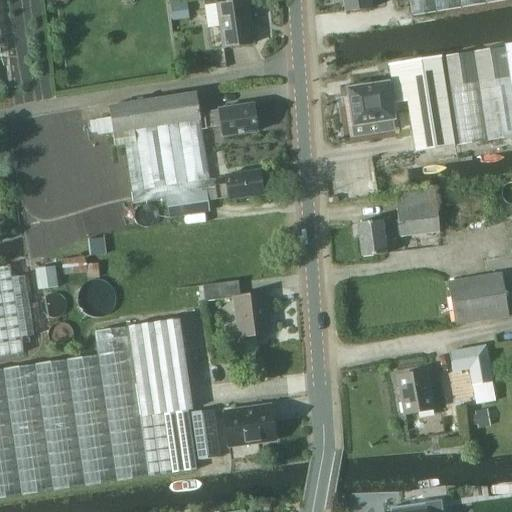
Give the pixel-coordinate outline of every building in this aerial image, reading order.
[(225,48),(255,43),(248,0),(247,0),(218,5),(225,48)] [(346,0),(349,12),(374,8),(372,0),(346,0)] [(503,0),(408,0),(410,15),(503,0)] [(173,21),(189,19),(187,2),(171,5),(173,21)] [(511,43),(505,44),(505,47),(441,58),(438,58),(451,148),(455,147),(511,138),(511,43)] [(391,82),(394,99),(394,103),(406,101),(414,153),(415,153),(451,148),(438,58),(389,65),(391,82)] [(388,79),(346,86),(353,125),(356,125),(383,120),(395,118),(392,100),(389,82),(388,79)] [(108,106),(110,117),(112,132),(199,121),(201,121),(197,93),(108,106)] [(205,110),(207,126),(223,124),(225,135),(259,130),(255,103),(205,110)] [(99,119),(101,134),(112,132),(110,117),(99,119)] [(133,204),(166,198),(207,193),(216,192),(215,185),(214,179),(210,179),(199,121),(112,132),(113,135),(114,147),(124,146),(131,191),(133,204)] [(226,174),(228,184),(215,185),(216,192),(217,198),(229,196),(230,198),(264,194),(261,170),(226,174)] [(383,221),(359,223),(363,258),(389,255),(387,237),(402,235),(403,238),(440,234),(436,205),(434,189),(395,194),(396,210),(399,209),(400,222),(385,224),(383,221)] [(166,198),(169,219),(210,213),(207,193),(166,198)] [(6,218),(0,226),(0,229),(7,234),(14,224),(6,218)] [(104,238),(87,239),(90,256),(106,254),(104,238)] [(87,264),(86,257),(86,255),(61,258),(63,275),(86,273),(87,280),(100,278),(99,263),(87,264)] [(25,274),(12,277),(10,265),(0,266),(0,357),(24,354),(21,338),(33,336),(25,274)] [(39,290),(59,287),(54,267),(34,270),(39,290)] [(508,320),(502,277),(448,284),(454,329),(508,320)] [(273,336),(266,296),(242,299),(241,299),(238,281),(203,286),(205,301),(234,298),(240,340),(242,340),(273,336)] [(213,410),(189,413),(188,411),(193,410),(179,319),(127,327),(93,332),(97,356),(0,369),(0,499),(197,470),(196,460),(220,458),(213,410)] [(472,388),(491,384),(494,383),(486,345),(449,352),(453,373),(469,371),(472,388)] [(397,372),(428,365),(426,356),(395,363),(397,372)] [(428,372),(397,377),(404,415),(435,410),(428,372)] [(228,447),(259,442),(275,440),(271,406),(223,413),(228,447)] [(485,410),(469,413),(471,426),(488,423),(485,410)] [(425,487),(427,498),(442,497),(441,486),(425,487)] [(390,511),(426,511),(425,503),(390,508),(390,511)]
